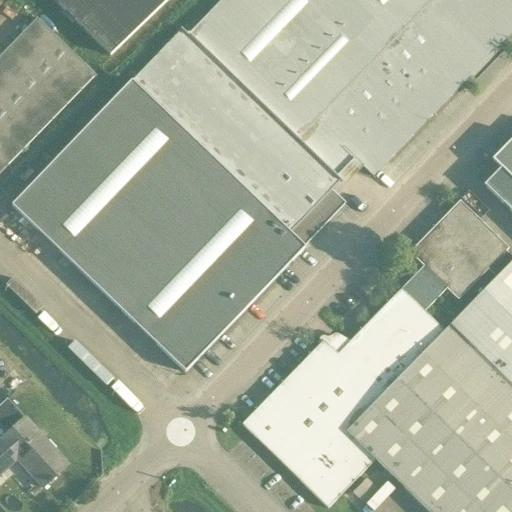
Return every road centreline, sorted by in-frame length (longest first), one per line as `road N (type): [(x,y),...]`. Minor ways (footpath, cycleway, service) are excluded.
road 1 (unclassified): [(174,434),(511,84)]
road 2 (unclassified): [(174,434),(0,262)]
